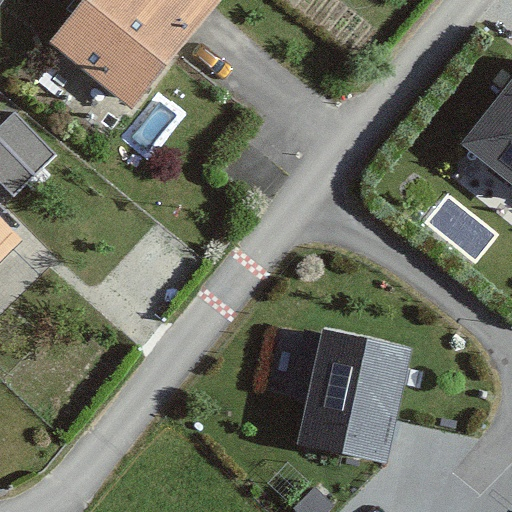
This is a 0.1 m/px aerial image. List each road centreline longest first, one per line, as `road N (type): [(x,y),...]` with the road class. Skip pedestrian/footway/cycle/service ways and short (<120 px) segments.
road 1 (residential): [(463,0),(53,511)]
road 2 (unknown): [(337,157),(511,307)]
